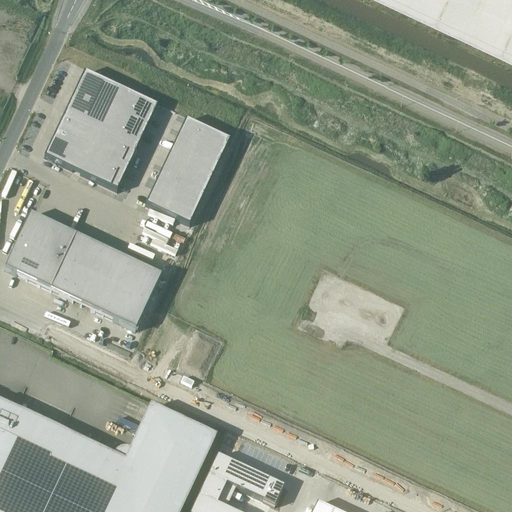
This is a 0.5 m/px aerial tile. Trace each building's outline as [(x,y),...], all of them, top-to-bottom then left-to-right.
[(511,0),(397,0),(511,53),(511,0)] [(84,74),(44,160),(117,194),(157,109),(84,74)] [(185,122),(145,208),(189,229),(229,143),(185,122)] [(278,149),(194,322),(222,335),(226,326),(428,420),(507,256),(278,149)] [(30,218),(4,272),(135,334),(160,279),(30,218)] [(182,511),(216,440),(150,409),(130,452),(125,451),(120,452),(116,454),(113,458),(110,457),(103,453),(62,434),(0,405),(0,511),(182,511)] [(511,439),(503,459),(511,463),(511,439)] [(217,458),(191,511),(228,511),(217,507),(226,487),(270,507),(274,509),(283,489),(284,489),(217,458)]
